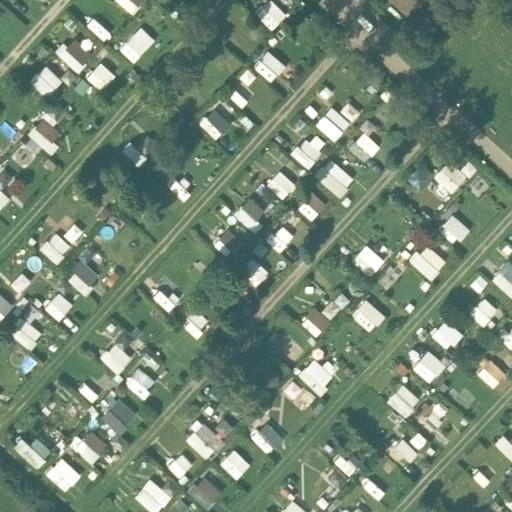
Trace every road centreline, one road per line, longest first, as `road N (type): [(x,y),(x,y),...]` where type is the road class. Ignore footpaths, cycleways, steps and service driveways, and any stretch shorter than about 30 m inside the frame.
road 1 (track): [(3,424),(361,27)]
road 2 (track): [(92,503),(450,110)]
road 3 (track): [(255,511),(511,225)]
road 4 (track): [(0,236),(217,0)]
road 5 (track): [(404,511),(511,396)]
